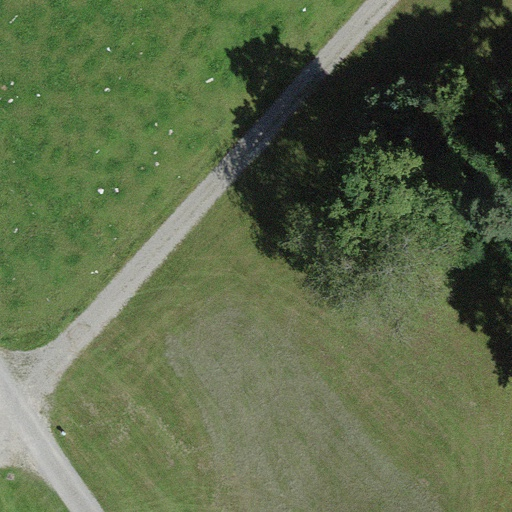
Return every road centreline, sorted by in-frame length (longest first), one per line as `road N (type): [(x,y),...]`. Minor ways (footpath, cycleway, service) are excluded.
road 1 (track): [(368,0),(0,422)]
road 2 (track): [(112,511),(0,355)]
